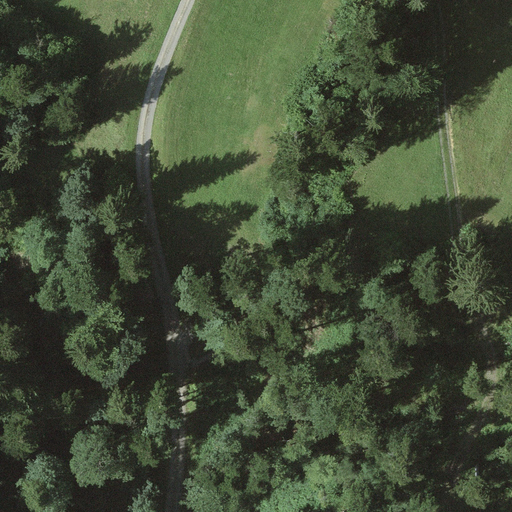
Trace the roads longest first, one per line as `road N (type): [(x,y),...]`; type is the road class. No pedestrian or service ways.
road 1 (track): [(192,0),(146,116),(179,356),(164,511)]
road 2 (track): [(410,0),(435,151),(438,511)]
